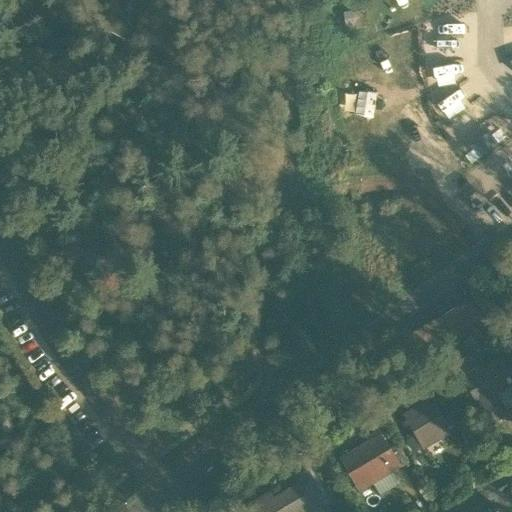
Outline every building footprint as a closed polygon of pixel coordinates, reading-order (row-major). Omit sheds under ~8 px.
[(489,132),(470,147),(480,160),(499,146),(489,132)] [(457,191),(464,201),(474,194),(466,184),(457,191)] [(484,291),(474,297),(485,316),(495,310),(484,291)] [(475,322),(485,316),(474,297),(464,302),(454,308),(444,314),(435,320),(425,326),(415,332),(405,337),(407,341),(417,356),(426,351),(436,345),(446,339),(456,333),(466,327),(475,322)] [(398,347),(409,366),(419,360),(417,356),(407,341),(398,347)] [(471,354),(456,362),(464,376),(479,368),(471,354)] [(465,380),(492,425),(504,418),(491,396),(511,383),(511,364),(507,357),(484,371),(483,369),(473,374),(465,380)] [(415,436),(423,448),(456,429),(448,416),(443,419),(432,400),(404,417),(415,436)] [(342,461),(359,490),(372,483),(393,471),(400,467),(379,432),(368,439),(371,443),(342,461)] [(414,454),(423,448),(415,436),(406,441),(414,454)] [(393,471),(372,483),(380,497),(402,484),(393,471)] [(300,486),(275,500),(271,494),(249,507),(252,511),(327,511),(319,502),(314,493),(317,490),(307,473),(296,480),(300,486)]
